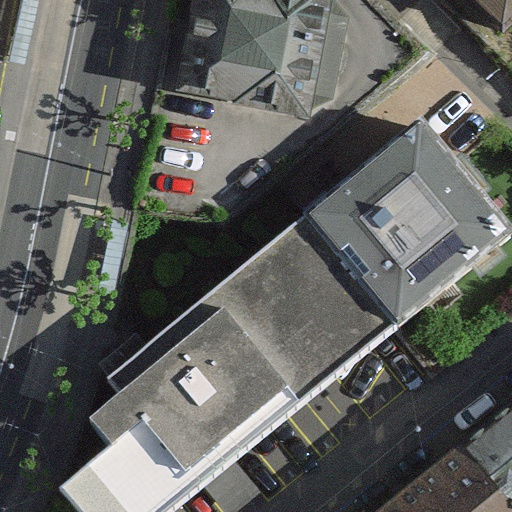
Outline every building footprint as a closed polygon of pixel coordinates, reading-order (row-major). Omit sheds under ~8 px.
[(0,0),(0,57),(11,0),(0,0)] [(349,1),(341,0),(210,0),(191,103),(325,128),(349,1)] [(511,0),(477,0),(511,32),(511,0)] [(511,208),(454,136),(330,234),(423,350),(511,278),(511,208)] [(129,460),(78,501),(86,511),(217,511),(423,350),(330,234),(130,392),(144,409),(110,436),(129,460)] [(511,439),(487,460),(511,489),(511,439)] [(511,511),(511,489),(487,460),(425,511),(511,511)]
